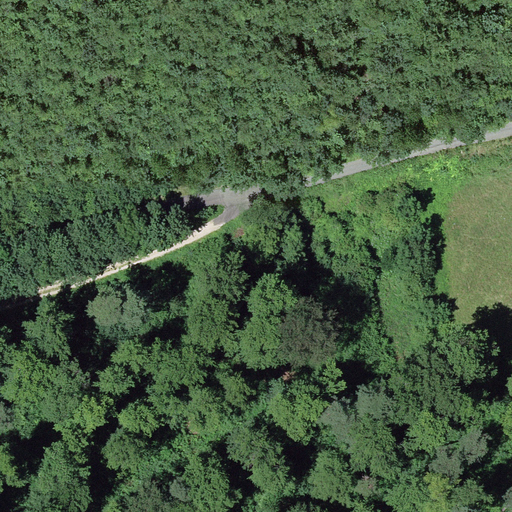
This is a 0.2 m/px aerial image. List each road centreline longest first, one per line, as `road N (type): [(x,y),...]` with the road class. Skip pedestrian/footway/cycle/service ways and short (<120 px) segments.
road 1 (track): [(0,301),(173,244),(265,189)]
road 2 (track): [(0,250),(265,189)]
road 3 (track): [(265,189),(511,127)]
